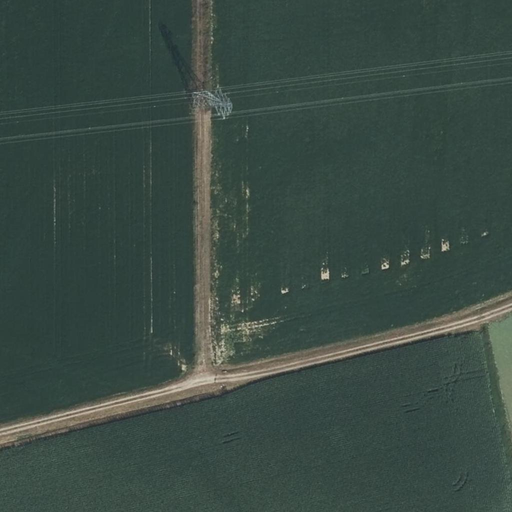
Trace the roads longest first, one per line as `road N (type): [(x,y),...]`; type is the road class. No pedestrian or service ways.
road 1 (track): [(200,0),(201,384)]
road 2 (track): [(511,306),(201,384)]
road 3 (track): [(201,384),(0,432)]
